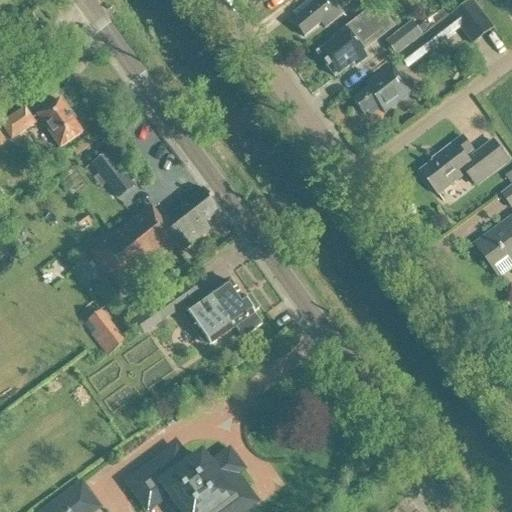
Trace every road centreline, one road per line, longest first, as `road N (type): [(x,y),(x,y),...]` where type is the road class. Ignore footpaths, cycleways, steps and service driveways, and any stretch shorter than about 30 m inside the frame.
road 1 (secondary): [(457,511),(83,0)]
road 2 (residential): [(511,397),(352,181)]
road 3 (residential): [(352,181),(220,0)]
road 4 (unclassified): [(352,181),(511,64)]
